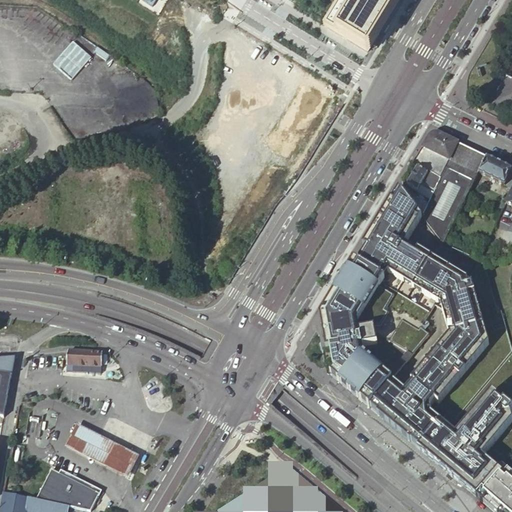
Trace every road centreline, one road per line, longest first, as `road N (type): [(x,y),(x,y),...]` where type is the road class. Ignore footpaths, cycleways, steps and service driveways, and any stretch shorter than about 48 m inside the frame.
road 1 (primary): [(421,511),(209,344),(101,301),(0,283)]
road 2 (trunk): [(0,293),(95,309),(205,351),(407,511)]
road 3 (primary): [(266,360),(420,102)]
road 4 (primary): [(446,511),(266,360)]
road 5 (primary): [(203,324),(108,287),(0,264)]
road 6 (primary): [(243,399),(379,511)]
road 7 (primary): [(68,320),(226,387)]
road 8 (primary): [(381,85),(295,210)]
road 9 (primary): [(295,210),(274,225),(231,300),(203,324)]
road 10 (secondary): [(226,387),(148,511)]
road 11 (primary): [(295,210),(233,338)]
road 12 (residential): [(0,480),(24,344)]
road 13 (unknown): [(117,269),(233,338)]
road 14 (secondary): [(172,511),(243,399)]
